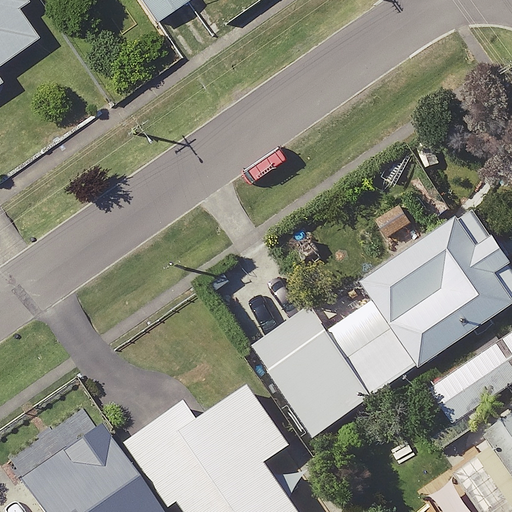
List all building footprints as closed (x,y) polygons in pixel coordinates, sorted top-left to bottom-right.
[(0,83),(0,67),(40,40),(20,11),(27,6),(23,0),(0,0),(0,86),(2,86),(0,83)] [(187,4),(184,0),(139,0),(156,25),(187,4)] [(407,205),(382,220),(399,251),(425,236),(407,205)] [(480,256),(462,227),(369,287),(397,331),(348,363),(332,338),(276,374),(318,438),(511,313),(511,302),(496,277),(511,266),(511,265),(498,244),(480,256)] [(511,401),(511,334),(430,390),(446,415),(421,432),(436,453),(511,401)] [(294,448),(253,388),(203,423),(190,404),(131,444),(175,508),(182,503),(188,511),(303,511),(270,464),(294,448)] [(511,511),(511,422),(451,464),(483,511),(511,511)] [(160,511),(105,430),(24,485),(42,511),(160,511)]
